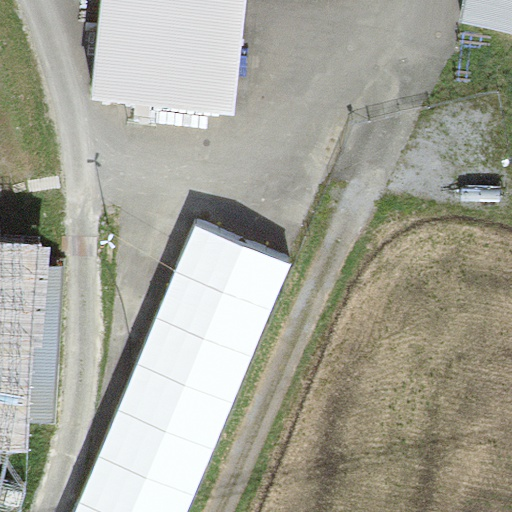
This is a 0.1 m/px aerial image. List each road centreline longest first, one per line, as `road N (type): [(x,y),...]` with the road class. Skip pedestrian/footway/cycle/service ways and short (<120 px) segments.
road 1 (track): [(53,511),(80,386),(86,300),(78,160)]
road 2 (track): [(216,511),(325,254)]
